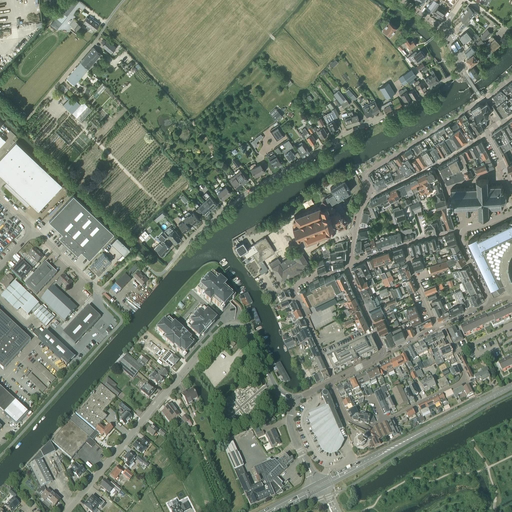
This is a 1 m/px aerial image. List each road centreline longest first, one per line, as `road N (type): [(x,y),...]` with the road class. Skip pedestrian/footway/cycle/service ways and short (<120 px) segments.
road 1 (residential): [(168,268),(187,242),(257,186),(461,70)]
road 2 (residential): [(293,401),(276,388),(246,331),(217,332),(72,511)]
road 3 (primary): [(319,487),(511,386)]
road 4 (residential): [(463,380),(369,429),(346,421),(328,383)]
road 5 (residential): [(481,99),(365,171),(365,198)]
road 6 (residential): [(347,269),(292,287),(333,380)]
road 7 (residential): [(365,198),(485,133)]
road 8 (residential): [(461,232),(490,299),(441,325)]
